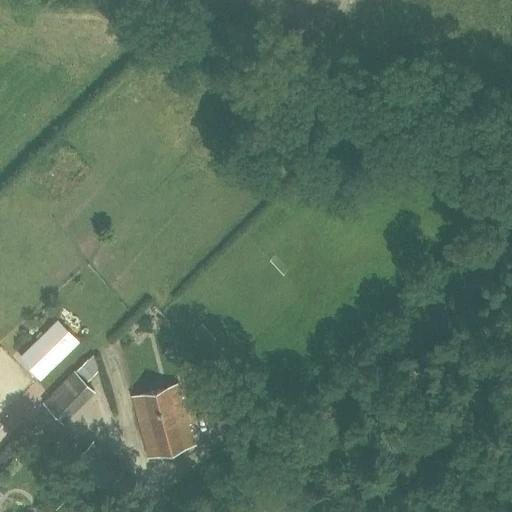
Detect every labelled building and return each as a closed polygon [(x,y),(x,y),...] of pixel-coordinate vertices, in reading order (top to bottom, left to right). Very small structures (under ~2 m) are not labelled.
[(39,378),(78,340),(77,339),(72,345),(53,325),(21,357),(40,376),(39,377),(39,378)] [(88,359),(76,371),(84,379),(96,367),(88,359)] [(43,402),(60,418),(91,387),(75,371),(43,402)] [(177,384),(133,396),(150,455),(193,443),(177,384)] [(74,439),(67,432),(54,445),(62,452),(74,439)] [(58,461),(44,448),(34,458),(48,471),(58,461)] [(85,511),(91,507),(74,490),(52,511),(85,511)]
